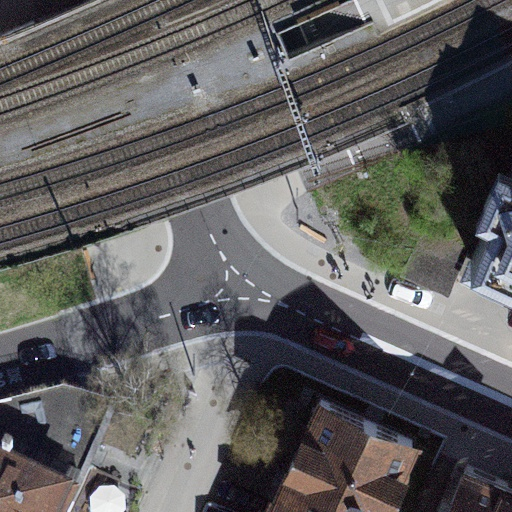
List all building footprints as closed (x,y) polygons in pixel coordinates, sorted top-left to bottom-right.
[(511,287),(511,175),(494,213),(469,268),(511,287)] [(314,385),(268,485),(326,511),(379,511),(416,432),(314,385)] [(0,421),(0,511),(73,511),(114,419),(62,408),(0,421)] [(511,511),(511,492),(458,466),(434,511),(511,511)] [(326,511),(268,485),(256,511),(326,511)]
